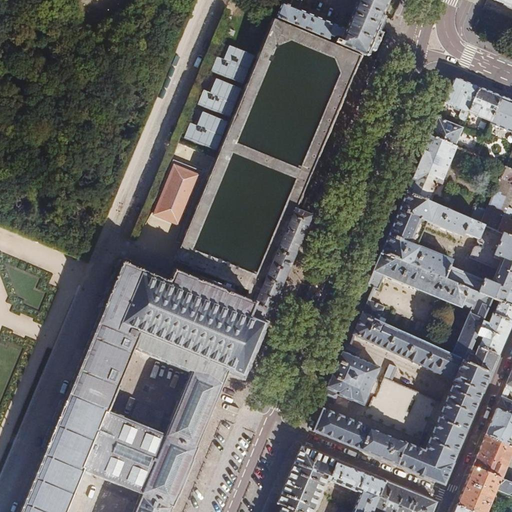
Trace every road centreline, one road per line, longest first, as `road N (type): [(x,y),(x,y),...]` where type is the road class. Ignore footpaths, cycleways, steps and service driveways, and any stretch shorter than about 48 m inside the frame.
road 1 (primary): [(416,56),(265,425)]
road 2 (residential): [(446,498),(511,341)]
road 3 (residential): [(446,498),(290,433)]
